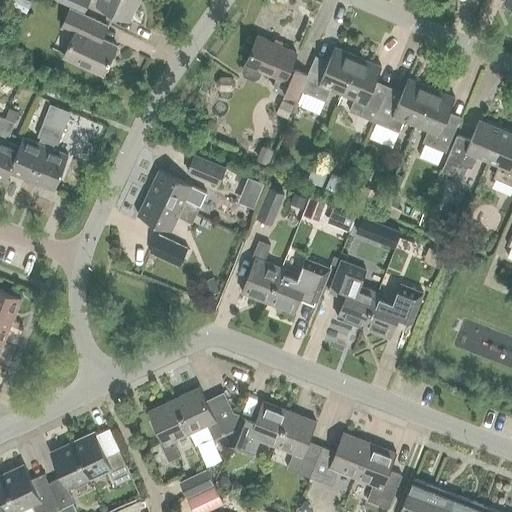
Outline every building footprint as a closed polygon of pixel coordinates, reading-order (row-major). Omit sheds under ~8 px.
[(57,0),(83,12),(88,1),(128,20),(137,0),(57,0)] [(102,39),(108,26),(70,9),(61,28),(73,33),(63,56),(103,75),(116,46),(102,39)] [(272,88),(284,93),(284,94),(296,99),(306,75),(289,68),(296,53),(257,36),(242,71),(243,76),(254,80),(259,78),(262,71),(277,77),(272,88)] [(358,57),(334,47),(325,70),(311,65),(300,91),(324,101),(329,89),(342,94),(358,57)] [(349,111),(373,122),(385,96),(371,90),(381,67),(358,57),(342,94),(354,99),(349,111)] [(403,120),(415,125),(431,88),(408,78),(398,101),(385,96),(373,122),(398,132),(403,120)] [(445,152),(456,126),(444,121),(454,98),(431,88),(415,125),(428,130),(422,143),(445,152)] [(287,119),(292,107),(281,103),(276,114),(287,119)] [(22,137),(18,146),(10,172),(32,181),(45,146),(60,108),(50,104),(37,137),(40,138),(38,144),(22,137)] [(54,190),(68,155),(52,149),(54,144),(58,145),(71,112),(60,108),(45,146),(32,181),(54,190)] [(0,178),(6,181),(10,172),(18,146),(4,141),(6,135),(9,136),(15,122),(4,118),(0,129),(0,178)] [(471,169),(476,156),(487,160),(501,128),(479,119),(470,141),(456,135),(446,158),(451,160),(446,173),(462,180),(467,167),(471,169)] [(511,132),(501,128),(487,160),(498,165),(493,178),(511,186),(511,132)] [(186,170),(217,184),(225,165),(194,152),(186,170)] [(196,213),(206,190),(158,169),(147,191),(196,213)] [(263,181),(247,174),(237,200),(253,206),(263,181)] [(284,193),(268,187),(256,218),(272,225),(284,193)] [(375,207),(380,194),(362,187),(357,199),(375,207)] [(192,223),(196,213),(147,191),(137,214),(172,230),(178,216),(192,223)] [(290,205),(302,210),(306,199),(294,195),(290,205)] [(307,212),(324,218),(329,201),(312,195),(307,212)] [(379,224),(362,217),(356,232),(373,239),(379,224)] [(159,234),(150,252),(179,266),(187,248),(159,234)] [(259,241),(251,260),(254,261),(241,293),(267,303),(281,268),(264,261),(270,245),(259,241)] [(299,275),(281,268),(267,303),(293,313),(299,299),(315,305),(329,269),(305,259),(299,275)] [(337,318),(363,328),(377,293),(359,286),(365,270),(341,261),(328,293),(344,299),(337,318)] [(213,277),(202,282),(207,296),(219,292),(213,277)] [(377,293),(363,328),(389,338),(396,320),(410,326),(422,292),(400,284),(394,300),(377,293)] [(0,315),(12,320),(21,298),(0,289),(0,315)] [(0,341),(3,343),(12,320),(0,315),(0,341)] [(213,440),(236,430),(241,416),(233,412),(223,392),(222,393),(223,395),(206,403),(199,386),(173,398),(189,432),(206,424),(213,440)] [(163,441),(160,443),(168,461),(179,456),(172,440),(189,432),(173,398),(148,410),(163,441)] [(276,445),(289,410),(263,400),(255,421),(241,416),(236,430),(236,429),(230,446),(240,450),(252,455),(258,439),(276,445)] [(287,468),(309,477),(322,446),(307,441),(315,421),(289,410),(276,445),(293,452),(287,468)] [(356,477),(369,442),(343,432),(335,452),(322,446),(309,477),(332,486),(338,470),(356,477)] [(95,433),(73,443),(89,477),(105,469),(113,486),(132,478),(119,450),(106,456),(95,433)] [(395,452),(369,442),(356,477),(373,484),(367,500),(388,508),(401,475),(388,470),(395,452)] [(62,477),(49,483),(60,508),(61,508),(72,503),(74,502),(67,487),(89,477),(73,443),(51,453),(62,477)] [(35,511),(52,511),(60,508),(49,483),(36,489),(25,465),(2,476),(18,509),(31,503),(35,511)] [(213,485),(207,471),(180,484),(186,498),(213,485)] [(0,511),(12,511),(18,509),(2,476),(0,476),(0,511)] [(425,511),(435,487),(413,479),(399,511),(425,511)] [(206,511),(224,504),(215,486),(187,499),(192,511),(206,511)] [(449,511),(456,496),(435,487),(425,511),(449,511)] [(456,496),(449,511),(474,511),(478,504),(456,496)] [(76,511),(72,503),(61,508),(62,511),(76,511)]
